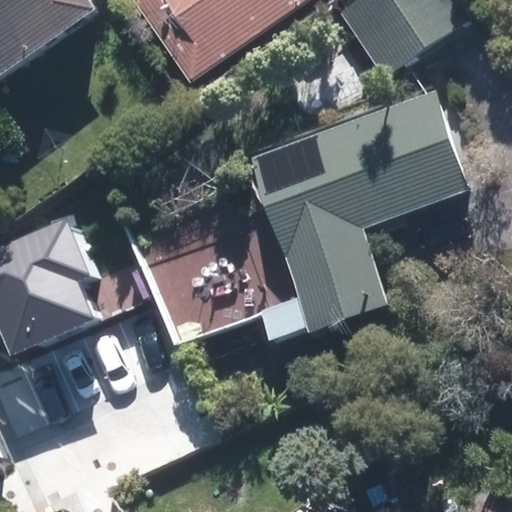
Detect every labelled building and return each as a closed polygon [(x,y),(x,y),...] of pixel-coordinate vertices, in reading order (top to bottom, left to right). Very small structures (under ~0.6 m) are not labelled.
[(0,0),(0,91),(122,9),(115,0),(0,0)] [(146,0),(203,81),(321,0),(146,0)] [(375,0),(351,17),(397,82),(484,20),(469,0),(375,0)] [(452,91),(263,160),(327,334),(408,305),(380,230),(489,191),(452,91)] [(0,256),(0,284),(29,352),(121,312),(81,221),(0,256)] [(92,394),(96,434),(177,426),(173,386),(92,394)] [(0,480),(17,473),(0,435),(0,480)]
